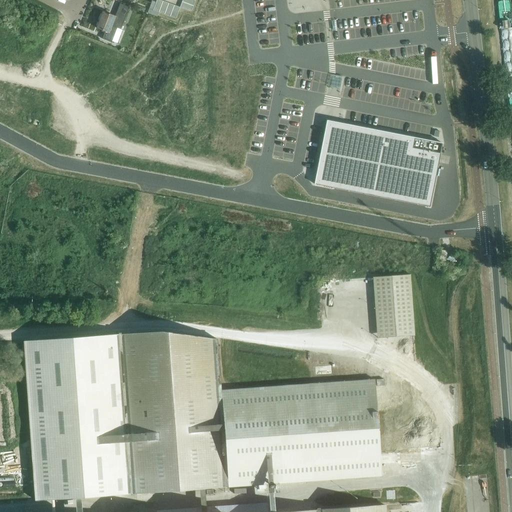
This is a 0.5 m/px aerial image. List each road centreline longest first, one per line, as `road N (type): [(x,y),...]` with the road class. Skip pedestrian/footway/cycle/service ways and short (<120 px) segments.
road 1 (residential): [(0,133),(52,159),(256,198)]
road 2 (residential): [(256,198),(497,239)]
road 3 (primary): [(511,457),(497,239)]
road 4 (primary): [(497,239),(475,35)]
road 5 (unknown): [(155,178),(126,285),(109,312)]
